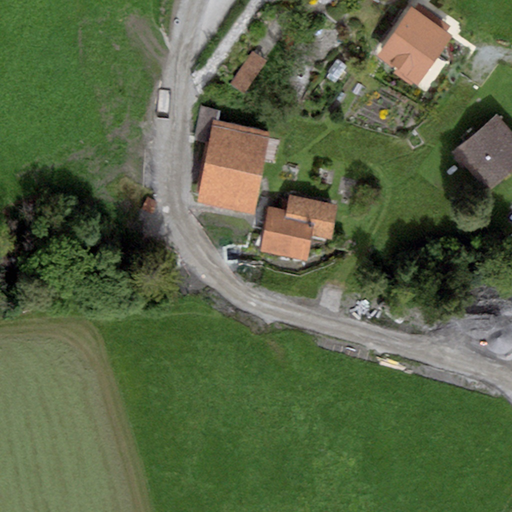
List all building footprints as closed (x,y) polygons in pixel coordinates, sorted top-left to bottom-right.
[(417,85),(452,35),(446,31),(450,26),(418,4),(414,9),(411,6),(376,56),(417,85)] [(247,99),(269,65),(253,55),(232,89),(247,99)] [(194,140),(210,143),(198,201),(254,213),(271,131),(218,120),(220,111),(200,107),(194,140)] [(511,133),(497,115),(451,153),(485,193),(511,170),(511,133)] [(286,210),(268,207),(259,251),(306,260),(311,236),(331,239),(338,204),(289,195),(286,210)] [(157,203),(147,196),(141,209),(152,214),(157,203)]
